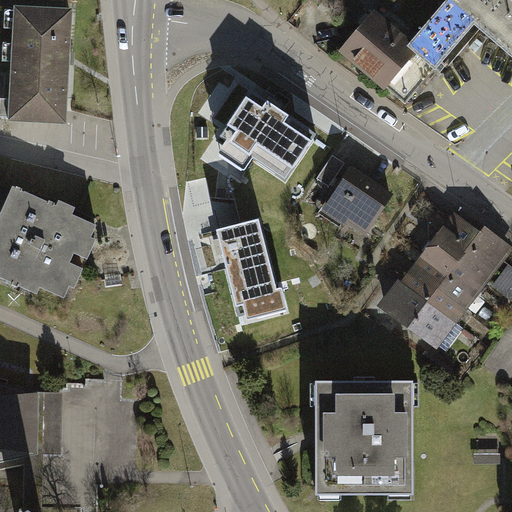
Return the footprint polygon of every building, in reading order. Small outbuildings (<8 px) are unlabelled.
[(511,0),(457,0),(448,11),(415,49),(409,57),(431,76),(472,29),(511,62),(511,0)] [(415,49),(365,9),(330,54),(380,93),(409,57),(415,49)] [(75,13),(20,11),(16,125),(71,127),(75,13)] [(316,135),(252,95),(222,141),(287,182),(316,135)] [(374,201),(331,176),(312,209),(356,234),(374,201)] [(97,222),(18,188),(0,229),(0,278),(62,305),(97,222)] [(473,228),(450,210),(375,306),(429,348),(508,247),(477,223),(473,228)] [(259,221),(216,232),(236,308),(243,306),(247,321),(283,311),(259,221)] [(511,263),(495,282),(511,297),(511,263)] [(411,491),(412,381),(316,380),(316,491),(411,491)] [(0,460),(35,454),(54,454),(54,395),(28,393),(0,386),(0,460)]
